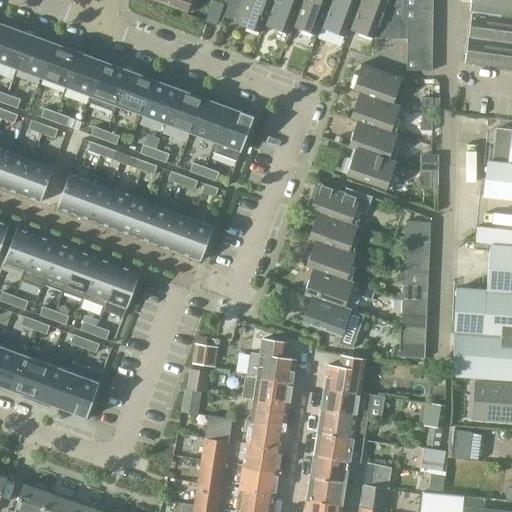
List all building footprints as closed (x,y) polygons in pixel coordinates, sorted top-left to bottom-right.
[(192,0),(153,0),(188,13),(192,0)] [(264,24),(273,0),(230,0),(224,17),(234,21),(261,31),(264,24)] [(290,33),(292,25),(301,0),(273,0),(264,24),(290,33)] [(321,27),(330,0),(301,0),(292,25),(318,35),(321,27)] [(347,36),(350,28),(359,0),(330,0),(321,27),(347,36)] [(375,38),(375,37),(380,37),(407,38),(408,32),(408,20),(403,20),(404,7),(404,0),(359,0),(350,28),(375,38)] [(470,12),(471,12),(511,17),(511,0),(460,0),(471,2),(470,12)] [(217,25),(225,4),(215,1),(207,21),(217,25)] [(404,7),(403,20),(408,20),(433,20),(433,8),(404,7)] [(511,17),(471,12),(465,62),(511,67),(511,17)] [(408,20),(408,32),(433,33),(433,20),(408,20)] [(19,26),(6,21),(0,37),(0,62),(17,69),(30,33),(17,29),(18,28),(19,26)] [(407,38),(407,45),(433,45),(433,33),(408,32),(407,38)] [(30,33),(17,69),(41,78),(56,39),(43,34),(42,37),(42,38),(30,33)] [(69,44),(56,39),(41,78),(66,87),(79,52),(67,47),(67,46),(68,46),(69,44)] [(407,45),(407,57),(432,58),(433,45),(407,45)] [(88,102),(89,102),(105,58),(92,53),(91,55),(92,55),(92,56),(79,52),(66,87),(90,96),(88,102)] [(407,57),(407,70),(432,70),(432,58),(407,57)] [(118,62),(105,58),(89,102),(114,111),(129,70),(116,65),(117,64),(118,64),(118,62)] [(360,92),(396,105),(401,92),(397,90),(401,78),(362,64),(353,90),(360,92)] [(141,74),(129,70),(114,111),(115,112),(117,106),(140,115),(155,76),(142,71),(141,73),(142,73),(141,74)] [(140,115),(165,124),(178,88),(166,84),(166,82),(167,83),(168,81),(155,76),(140,115)] [(191,93),(178,88),(165,124),(190,133),(204,94),(191,89),(190,91),(191,92),(191,93)] [(351,118),(358,121),(393,133),(398,120),(395,119),(395,116),(401,118),(405,108),(399,106),(396,105),(360,92),(351,118)] [(422,114),(431,114),(431,92),(421,92),(420,113),(422,114)] [(20,99),(7,94),(4,103),(17,108),(20,99)] [(204,94),(190,133),(214,142),(210,151),(211,151),(228,106),(216,102),(216,101),(217,101),(217,99),(204,94)] [(237,161),(253,116),(255,112),(241,107),(240,109),(241,110),(240,111),(228,106),(211,151),(237,161)] [(57,112),(44,108),(40,117),(53,122),(57,112)] [(17,115),(4,110),(1,119),(14,123),(17,115)] [(67,126),(70,117),(57,112),(53,122),(67,126)] [(431,114),(422,114),(420,113),(420,131),(430,131),(431,114)] [(32,120),(28,129),(41,134),(45,125),(32,120)] [(349,146),(356,149),(389,160),(398,134),(393,133),(358,121),(349,146)] [(45,125),(41,134),(54,138),(58,129),(45,125)] [(93,126),(90,135),(103,140),(106,131),(93,126)] [(119,135),(106,131),(103,140),(116,145),(119,135)] [(100,155),(103,146),(90,141),(87,150),(100,155)] [(143,144),(140,153),(153,158),(156,149),(143,144)] [(0,183),(12,151),(0,146),(0,183)] [(116,151),(103,146),(100,155),(113,160),(116,151)] [(169,154),(156,149),(153,158),(166,163),(169,154)] [(396,163),(389,160),(356,149),(347,175),(367,181),(365,187),(379,192),(381,187),(387,189),(396,163)] [(0,183),(0,187),(19,194),(32,159),(12,151),(0,183)] [(422,172),(430,172),(430,155),(420,155),(419,171),(422,172)] [(127,165),(141,170),(144,161),(131,156),(127,165)] [(53,167),(32,159),(19,194),(40,202),(53,167)] [(157,166),(144,161),(141,170),(154,175),(157,166)] [(511,162),(506,162),(506,163),(488,161),(484,196),(511,199),(511,162)] [(192,162),(189,171),(202,176),(206,167),(192,162)] [(219,172),(206,167),(202,176),(215,181),(219,172)] [(181,185),(184,176),(171,171),(168,180),(181,185)] [(430,172),(422,172),(419,171),(419,187),(430,187),(430,172)] [(90,180),(70,173),(56,208),(78,216),(93,175),(92,174),(90,180)] [(113,182),(93,175),(78,216),(98,224),(113,182)] [(197,181),(184,176),(181,185),(194,190),(197,181)] [(114,182),(113,182),(98,224),(118,231),(131,195),(112,188),(114,182)] [(205,183),(201,192),(215,197),(218,188),(205,183)] [(319,213),(351,224),(361,199),(321,184),(311,210),(319,213)] [(152,203),(131,195),(118,231),(138,238),(152,203)] [(159,246),(174,204),(173,204),(171,210),(152,203),(138,238),(159,246)] [(194,212),(174,204),(159,246),(179,253),(194,212)] [(195,212),(194,212),(179,253),(200,261),(213,225),(193,218),(195,212)] [(309,239),(316,241),(349,253),(359,227),(351,224),(319,213),(309,239)] [(0,221),(0,248),(9,225),(0,221)] [(400,241),(406,243),(406,240),(430,241),(431,226),(407,226),(406,237),(400,236),(400,241)] [(21,280),(37,235),(16,227),(3,263),(23,271),(20,280),(21,280)] [(58,243),(37,235),(21,280),(41,288),(58,243)] [(406,240),(406,243),(405,259),(430,260),(430,241),(406,240)] [(356,256),(349,253),(316,241),(307,266),(313,269),(347,281),(356,256)] [(511,243),(491,241),(488,290),(457,288),(451,377),(511,380),(511,243)] [(78,250),(58,243),(41,288),(42,288),(43,284),(63,291),(78,250)] [(98,258),(78,250),(63,291),(83,299),(98,258)] [(83,299),(103,306),(119,265),(98,258),(83,299)] [(429,274),(430,260),(405,259),(405,266),(399,266),(399,271),(405,273),(429,274)] [(139,273),(119,265),(103,306),(104,307),(106,301),(126,308),(139,273)] [(304,294),(312,296),(345,308),(350,295),(352,296),(353,295),(371,301),(374,290),(347,281),(313,269),(304,294)] [(405,273),(404,287),(429,287),(429,274),(405,273)] [(398,298),(404,301),(428,301),(429,287),(404,287),(404,294),(398,294),(398,298)] [(0,300),(12,305),(15,296),(2,291),(0,296),(0,300)] [(28,301),(15,296),(12,305),(25,310),(28,301)] [(358,313),(345,308),(312,296),(303,322),(340,336),(338,343),(346,346),(358,313)] [(404,301),(403,315),(428,315),(428,301),(404,301)] [(52,320),(56,311),(42,306),(39,315),(52,320)] [(69,316),(56,311),(52,320),(65,325),(69,316)] [(427,329),(428,315),(403,315),(403,321),(397,320),(397,326),(403,328),(427,329)] [(24,316),(20,325),(33,330),(37,321),(24,316)] [(33,330),(46,334),(50,325),(37,321),(33,330)] [(96,326),(83,321),(80,330),(93,335),(96,326)] [(109,331),(96,326),(93,335),(106,340),(109,331)] [(427,343),(427,329),(403,328),(403,343),(427,343)] [(70,343),(83,348),(86,339),(73,334),(70,343)] [(96,353),(99,344),(86,339),(83,348),(96,353)] [(427,358),(427,343),(403,343),(402,351),(396,351),(396,355),(402,357),(427,358)] [(0,386),(11,390),(24,355),(0,345),(0,386)] [(196,345),(191,367),(211,369),(215,348),(196,345)] [(251,376),(292,382),(296,359),(296,349),(261,345),(259,353),(254,352),(251,376)] [(49,364),(24,355),(11,390),(23,395),(23,397),(22,397),(21,398),(35,403),(49,364)] [(325,388),(361,393),(364,370),(366,359),(340,355),(338,366),(328,364),(325,388)] [(48,406),(47,406),(48,404),(61,409),(74,373),(49,364),(35,403),(48,408),(48,406)] [(190,371),(187,387),(207,391),(210,374),(190,371)] [(71,415),(71,416),(85,421),(99,382),(74,373),(61,409),(73,413),(72,415),(71,415)] [(254,399),(253,400),(289,405),(292,382),(251,376),(245,375),(242,397),(254,399)] [(511,422),(511,386),(475,384),(472,420),(511,422)] [(325,388),(321,410),(368,417),(372,395),(361,393),(325,388)] [(201,392),(185,390),(181,411),(197,414),(201,392)] [(252,410),(250,422),(285,427),(289,405),(253,400),(247,399),(245,409),(252,410)] [(441,426),(444,406),(432,404),(429,424),(441,426)] [(317,432),(364,440),(368,417),(321,410),(317,432)] [(208,415),(204,439),(228,443),(232,419),(208,415)] [(285,427),(250,422),(244,421),(242,432),(248,433),(246,445),(282,450),(285,427)] [(442,431),(429,429),(426,449),(439,451),(442,431)] [(317,432),(314,454),(350,460),(352,449),(363,451),(364,440),(317,432)] [(225,464),(228,443),(204,439),(201,461),(225,464)] [(245,452),(243,467),(278,472),(282,450),(246,445),(240,444),(239,451),(245,452)] [(424,450),(421,469),(442,473),(445,454),(424,450)] [(310,477),(346,483),(348,472),(354,473),(356,462),(350,461),(350,460),(314,454),(310,477)] [(221,487),(225,464),(201,461),(197,483),(221,487)] [(384,466),(384,465),(377,464),(373,487),(386,490),(390,467),(384,466)] [(243,467),(239,490),(275,495),(278,472),(243,467)] [(310,477),(306,500),(343,505),(346,483),(310,477)] [(197,483),(194,504),(218,508),(221,487),(197,483)] [(16,511),(42,511),(49,493),(50,490),(35,485),(34,487),(25,484),(15,511),(16,511)] [(386,490),(362,486),(358,508),(383,511),(386,490)] [(238,496),(236,511),(242,511),(271,511),(275,495),(239,490),(233,489),(232,495),(238,496)] [(69,511),(73,501),(74,499),(59,494),(59,496),(49,493),(42,511),(69,511)] [(306,500),(304,511),(341,511),(343,505),(306,500)] [(73,501),(69,511),(96,511),(98,510),(98,508),(85,503),(84,505),(73,501)]
